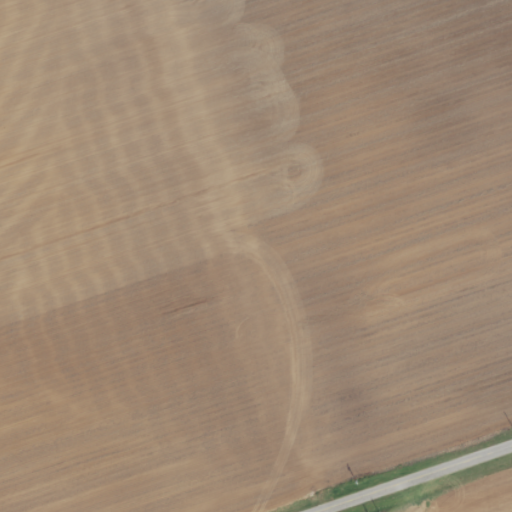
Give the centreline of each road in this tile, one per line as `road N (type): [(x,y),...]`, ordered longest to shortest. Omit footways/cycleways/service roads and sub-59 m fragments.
road 1 (residential): [(335,505),(228,215),(161,0)]
road 2 (secondary): [(314,511),(511,444)]
